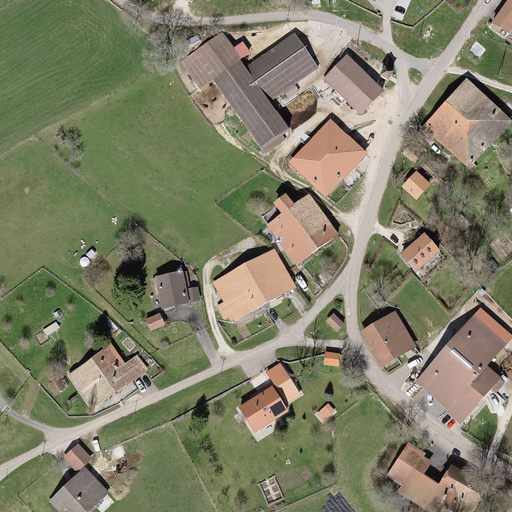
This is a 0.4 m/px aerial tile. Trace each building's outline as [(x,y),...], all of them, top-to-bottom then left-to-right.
[(511,0),(510,0),(494,25),(509,35),(511,30),(511,0)] [(240,60),(214,78),(264,149),(290,131),(270,102),(317,69),(293,35),(246,68),(240,60)] [(383,93),(348,57),(326,78),(361,114),(383,93)] [(511,119),(467,80),(424,128),(472,171),(511,126),(511,119)] [(292,164),(327,196),(366,154),(331,121),(292,164)] [(405,186),(416,198),(429,185),(417,173),(405,186)] [(268,228),(297,265),(339,233),(309,195),(296,206),(286,193),(275,202),(285,214),(268,228)] [(421,239),(402,253),(416,270),(434,256),(421,239)] [(274,253),(214,283),(224,303),(218,306),(226,323),(293,290),(274,253)] [(185,271),(156,279),(164,309),(194,301),(185,271)] [(414,347),(393,314),(364,332),(384,366),(414,347)] [(345,326),(334,315),(327,323),(337,333),(345,326)] [(417,383),(462,424),(502,379),(490,368),(510,346),(477,316),(417,383)] [(69,377),(92,408),(136,376),(113,345),(69,377)] [(325,354),(325,365),(337,366),(338,355),(325,354)] [(242,407),(256,431),(288,412),(275,388),(242,407)] [(93,460),(78,444),(63,458),(78,474),(93,460)] [(400,492),(432,511),(436,511),(449,493),(423,477),(431,465),(421,459),(400,492)] [(472,485),(452,468),(441,480),(460,498),(472,485)] [(61,511),(66,507),(71,511),(91,511),(107,495),(83,471),(52,503),(60,511),(61,511)]
